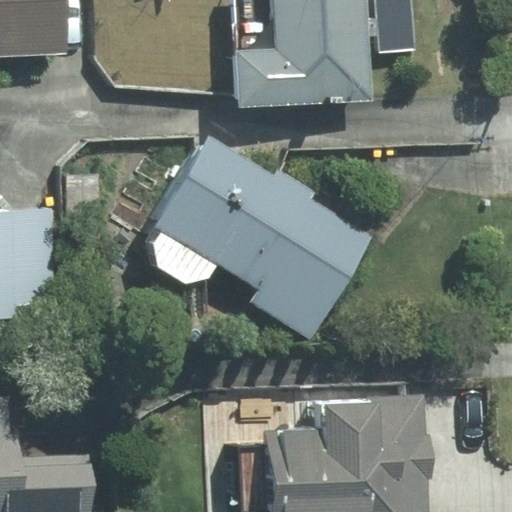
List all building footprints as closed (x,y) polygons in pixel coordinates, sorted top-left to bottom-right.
[(0,0),(0,62),(38,63),(37,0),(0,0)] [(402,0),(244,0),(245,54),(205,54),(205,106),(350,105),(349,53),(403,53),(402,0)] [(175,138),(119,229),(129,235),(121,247),(127,269),(157,287),(180,282),(188,269),(230,292),(222,305),(292,344),(351,241),(286,202),(290,195),(251,172),(246,180),(175,138)] [(0,321),(45,318),(37,207),(0,210),(0,321)] [(219,397),(219,440),(232,440),(231,511),(412,511),(413,398),(286,399),(287,431),(261,431),(261,397),(219,397)] [(0,511),(72,511),(73,458),(20,458),(20,469),(0,468),(0,511)]
